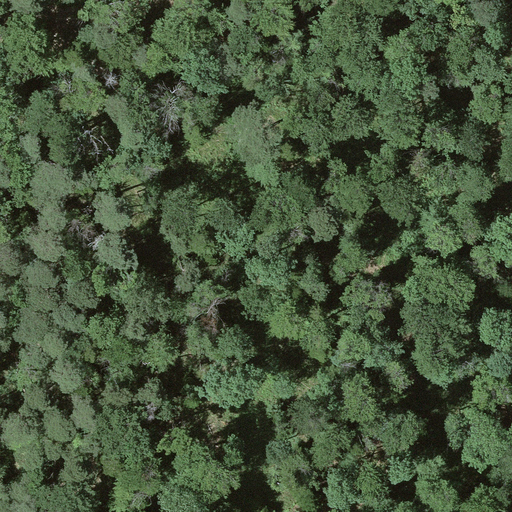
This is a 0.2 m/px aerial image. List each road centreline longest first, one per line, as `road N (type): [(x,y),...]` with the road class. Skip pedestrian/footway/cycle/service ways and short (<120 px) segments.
road 1 (track): [(68,13),(77,34),(125,67),(216,90),(394,93),(511,72)]
road 2 (track): [(152,0),(109,14),(0,2)]
